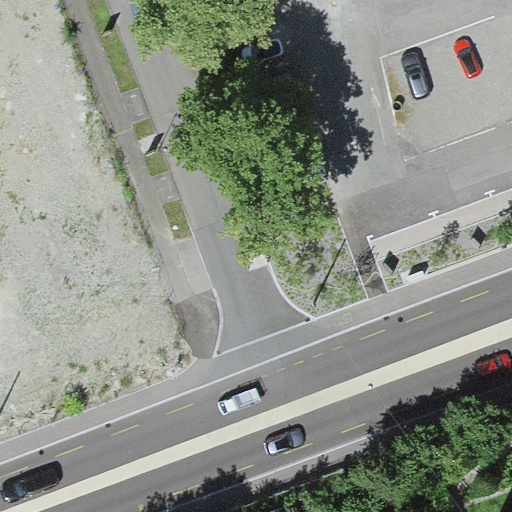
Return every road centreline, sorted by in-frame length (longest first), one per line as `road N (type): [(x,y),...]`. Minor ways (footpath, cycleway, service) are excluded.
road 1 (residential): [(297,415),(144,0)]
road 2 (secondary): [(31,511),(297,415)]
road 3 (secondary): [(297,415),(511,334)]
